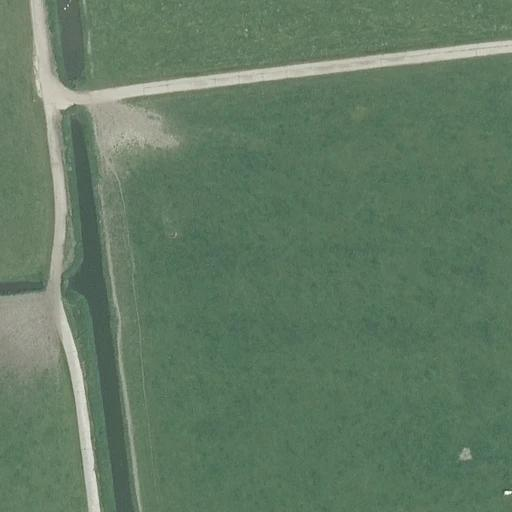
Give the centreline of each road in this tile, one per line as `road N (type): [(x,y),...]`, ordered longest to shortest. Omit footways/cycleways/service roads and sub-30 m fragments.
road 1 (track): [(93,511),(77,381),(54,298),(57,181),(34,0)]
road 2 (track): [(511,47),(48,100)]
